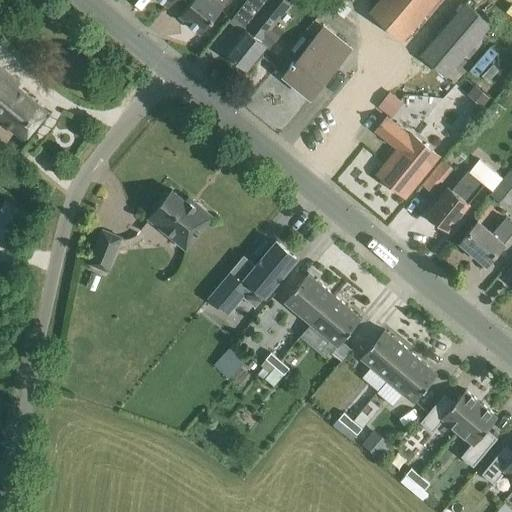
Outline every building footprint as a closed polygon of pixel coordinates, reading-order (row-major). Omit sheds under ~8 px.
[(190,0),(179,14),(201,32),(227,0),(190,0)] [(247,0),(260,10),(246,28),(245,27),(225,51),(247,69),(266,45),(269,48),(284,29),(275,21),(291,2),(288,0),(247,0)] [(333,0),(329,5),(340,13),(350,0),(333,0)] [(434,0),(379,0),(370,11),(402,38),(434,0)] [(466,3),(421,54),(446,75),(454,65),(463,73),(492,39),(483,32),(490,24),(466,3)] [(511,53),(511,52),(511,25),(501,47),(511,53)] [(350,47),(335,35),(323,26),(294,62),(293,61),(290,63),(292,65),(284,74),(310,96),(350,47)] [(511,53),(511,52),(484,81),(493,90),(511,70),(511,53)] [(0,66),(0,117),(23,137),(45,109),(16,86),(19,82),(0,66)] [(389,115),(401,100),(387,89),(375,103),(389,115)] [(409,135),(386,116),(375,130),(376,131),(377,130),(398,148),(378,173),(405,195),(438,154),(411,133),(409,135)] [(479,159),(469,171),(484,183),(492,189),(502,177),(479,159)] [(511,167),(503,178),(497,184),(511,196),(511,167)] [(447,186),(439,197),(426,212),(448,230),(469,203),(468,202),(484,183),(469,171),(467,170),(451,189),(447,186)] [(194,207),(171,189),(151,213),(174,232),(171,236),(185,248),(212,215),(197,203),(194,207)] [(478,220),(473,225),(460,241),(486,263),(504,242),(503,241),(511,230),(511,222),(505,217),(492,232),(478,220)] [(103,229),(89,262),(107,270),(121,236),(103,229)] [(276,240),(263,256),(256,264),(243,254),(207,296),(228,314),(243,296),(255,306),(265,294),(265,293),(274,283),(296,257),(276,240)] [(311,323),(334,295),(308,272),(284,300),(311,323)] [(334,295),(311,323),(338,345),(361,317),(334,295)] [(387,379),(410,351),(384,328),(360,356),(387,379)] [(280,360),(271,351),(265,358),(275,366),(280,360)] [(410,351),(387,379),(414,401),(437,373),(410,351)] [(228,378),(239,366),(224,352),(213,364),(228,378)] [(275,366),(284,373),(289,367),(280,360),(275,366)] [(443,418),(458,430),(481,402),(465,389),(455,401),(444,392),(420,421),(432,431),(443,418)] [(497,416),(481,402),(458,430),(472,442),(461,455),(474,466),(497,437),(487,428),(497,416)] [(348,425),(353,419),(343,411),(338,417),(348,425)] [(357,433),(362,427),(353,419),(348,425),(357,433)] [(373,452),(384,439),(372,429),(361,442),(373,452)] [(505,470),(511,475),(511,448),(506,443),(481,472),(494,483),(505,470)] [(415,481),(420,475),(411,467),(405,473),(415,481)] [(424,488),(429,482),(420,475),(415,481),(424,488)]
